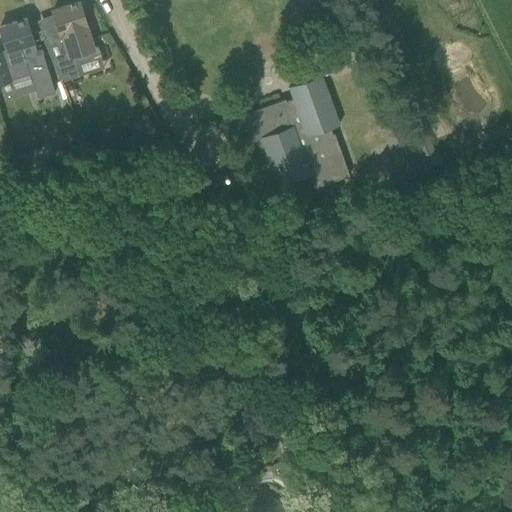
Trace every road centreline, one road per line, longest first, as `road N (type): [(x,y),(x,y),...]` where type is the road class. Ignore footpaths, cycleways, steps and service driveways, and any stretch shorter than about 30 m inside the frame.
road 1 (track): [(426,511),(247,217)]
road 2 (residential): [(247,217),(114,0)]
